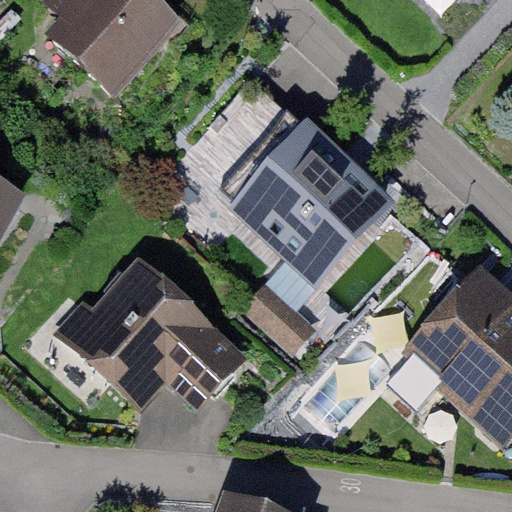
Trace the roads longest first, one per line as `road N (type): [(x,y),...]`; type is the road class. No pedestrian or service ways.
road 1 (residential): [(489,511),(279,484),(0,464)]
road 2 (residential): [(286,0),(511,211)]
